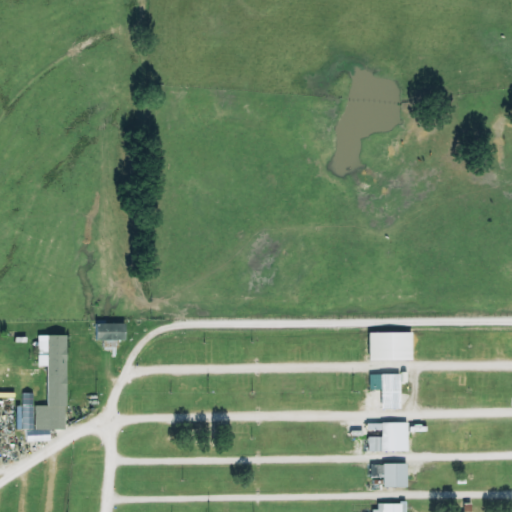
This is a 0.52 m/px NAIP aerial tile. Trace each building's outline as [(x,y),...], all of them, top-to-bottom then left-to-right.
[(125,340),(125,323),(94,324),(95,340),(103,340),(103,348),(118,347),(117,340),(125,340)] [(412,332),(369,332),(369,360),(413,360),(412,332)] [(66,335),(37,335),(38,366),(46,366),(46,406),(34,406),(35,430),(66,429),(66,335)] [(400,374),(369,374),(369,390),(381,389),(381,409),(401,409),(400,374)] [(33,406),(15,406),(16,430),(33,430),(33,406)] [(408,451),(408,422),(382,423),(382,436),(368,437),(368,452),(408,451)] [(407,487),(407,464),(370,464),(370,478),(383,478),(383,487),(407,487)] [(401,511),(402,504),(374,503),(374,511),(401,511)]
